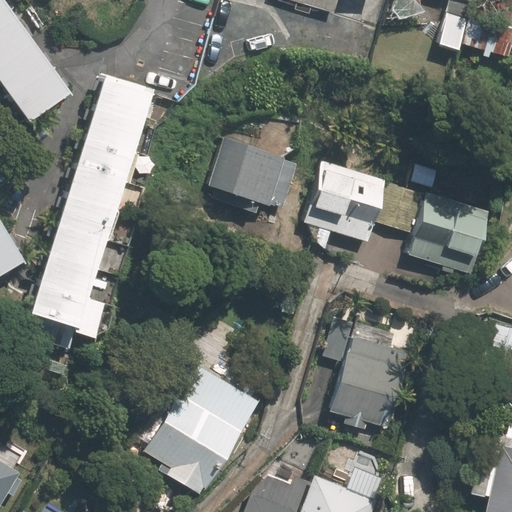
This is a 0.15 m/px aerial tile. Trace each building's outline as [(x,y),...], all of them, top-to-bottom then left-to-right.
[(470,2),(462,0),(448,0),(446,8),(466,14),(470,2)] [(0,83),(26,121),(66,93),(0,1),(0,83)] [(458,48),(466,16),(446,11),(438,43),(458,48)] [(507,55),(511,36),(511,27),(470,15),(462,42),(507,55)] [(69,346),(75,327),(70,325),(146,87),(102,73),(25,311),(30,312),(24,332),(69,346)] [(274,160),(218,139),(201,187),(256,207),(258,205),(276,211),(293,166),(274,160)] [(385,228),(397,188),(313,164),(296,224),(358,242),(363,222),(385,228)] [(421,201),(404,253),(471,273),(487,213),(421,201)] [(0,233),(0,271),(17,261),(0,233)] [(378,433),(401,357),(342,340),(346,326),(329,321),(317,361),(336,368),(321,417),(339,422),(337,429),(360,435),(362,429),(378,433)] [(171,397),(189,368),(171,351),(150,380),(171,397)] [(171,397),(135,454),(155,467),(151,472),(189,498),(249,404),(190,367),(189,368),(171,397)] [(511,511),(511,436),(496,432),(490,456),(477,453),(469,488),(488,493),(483,511),(511,511)] [(0,498),(6,501),(15,486),(0,476),(0,498)] [(369,511),(373,504),(308,476),(292,511),(285,511),(246,496),(239,511),(369,511)]
